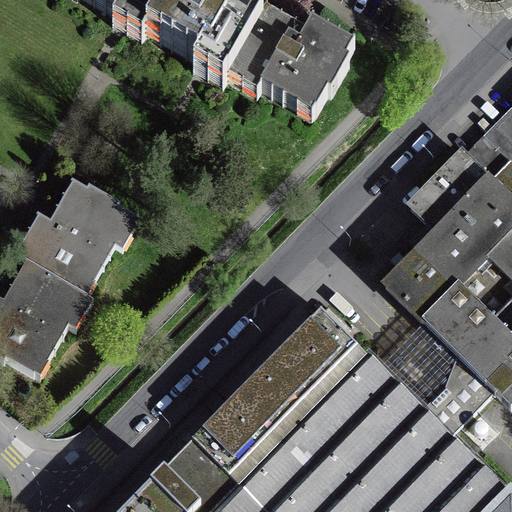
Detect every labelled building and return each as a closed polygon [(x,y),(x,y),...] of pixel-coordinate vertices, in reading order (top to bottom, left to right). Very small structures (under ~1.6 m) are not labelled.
[(68,0),(322,134),(337,107),(341,109),(368,59),(342,46),(318,33),(313,43),(288,30),(273,22),(269,31),(244,17),(253,1),(250,0),(68,0)] [(511,117),(488,141),(511,164),(511,117)] [(511,164),(488,141),(468,162),(463,158),(411,211),(433,232),(438,236),(386,289),(420,322),(458,360),(448,383),(478,412),(495,396),(511,412),(511,411),(511,164)] [(87,193),(74,185),(53,220),(50,225),(39,219),(15,260),(26,267),(79,297),(87,282),(94,286),(115,249),(115,248),(132,219),(117,210),(119,207),(89,190),(87,193)] [(85,300),(79,297),(26,267),(8,298),(4,306),(0,303),(0,364),(4,367),(6,363),(33,380),(34,378),(32,377),(40,363),(47,367),(69,330),(68,329),(85,300)] [(243,393),(151,487),(176,511),(511,511),(511,497),(511,496),(509,498),(450,441),(457,434),(478,412),(448,383),(445,391),(431,406),(423,414),(377,369),(320,314),(243,393)] [(458,360),(420,322),(377,369),(423,414),(431,406),(445,391),(448,383),(458,360)] [(176,511),(151,487),(126,511),(176,511)]
